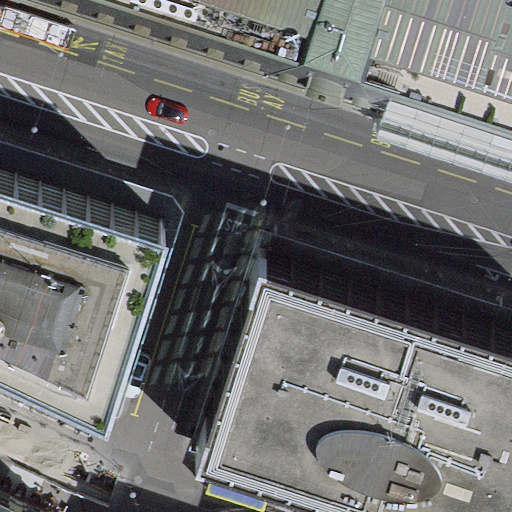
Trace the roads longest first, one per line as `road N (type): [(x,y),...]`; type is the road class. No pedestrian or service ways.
road 1 (residential): [(138,486),(249,142)]
road 2 (tertiary): [(511,227),(249,142)]
road 3 (tertiary): [(249,142),(0,61)]
road 4 (residential): [(138,486),(0,421)]
